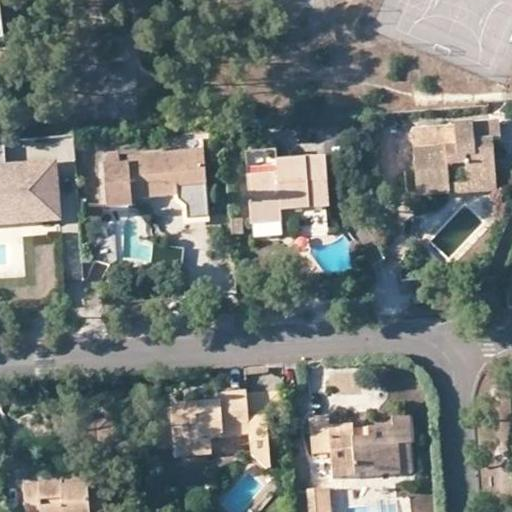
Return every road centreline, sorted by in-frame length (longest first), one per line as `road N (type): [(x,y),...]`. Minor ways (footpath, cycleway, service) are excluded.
road 1 (residential): [(0,364),(401,334),(438,345)]
road 2 (unknown): [(438,345),(439,311),(406,241),(390,142)]
road 3 (residential): [(465,511),(453,370),(438,345)]
